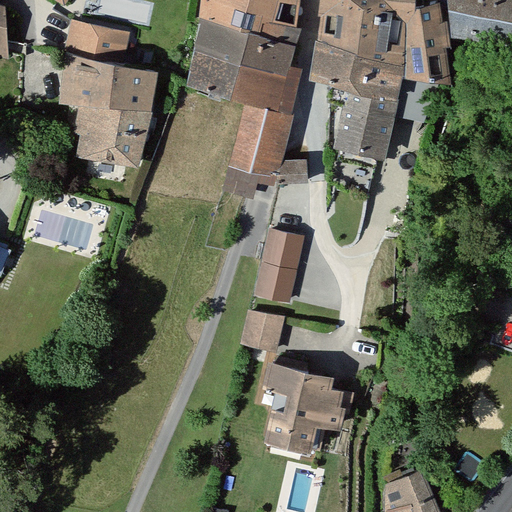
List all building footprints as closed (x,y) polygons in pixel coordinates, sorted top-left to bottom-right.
[(2,1),(0,0),(0,52),(8,54),(2,1)] [(298,0),(200,0),(200,13),(186,78),(280,101),(284,70),(297,24),(298,0)] [(318,0),(318,10),(308,68),(350,84),(334,145),(387,154),(406,72),(453,77),(449,28),(433,0),(318,0)] [(511,0),(446,0),(449,28),(511,38),(511,0)] [(123,29),(70,20),(58,97),(73,99),(69,128),(79,130),(76,147),(144,158),(159,61),(119,55),(123,29)] [(296,113),(246,100),(231,162),(280,174),(296,113)] [(268,223),(260,293),(296,297),(304,227),(268,223)] [(11,247),(0,242),(0,273),(1,274),(11,247)] [(278,347),(288,312),(252,302),(242,337),(278,347)] [(330,367),(265,352),(257,382),(269,385),(257,437),(313,450),(319,424),(341,429),(351,385),(331,380),(330,367)] [(443,511),(418,464),(382,475),(381,511),(443,511)]
